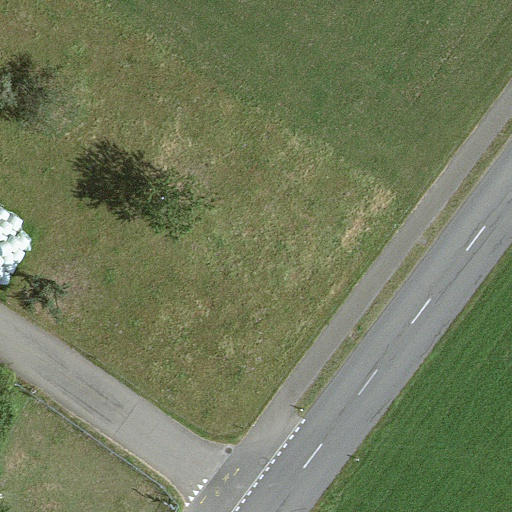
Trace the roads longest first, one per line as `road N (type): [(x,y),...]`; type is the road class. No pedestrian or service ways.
road 1 (tertiary): [(271,511),(511,194)]
road 2 (track): [(0,332),(252,511)]
